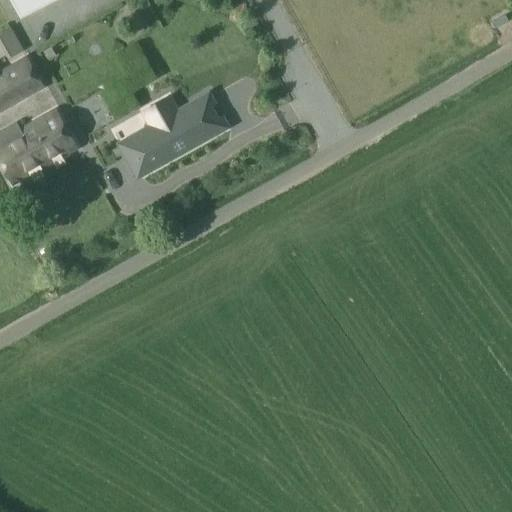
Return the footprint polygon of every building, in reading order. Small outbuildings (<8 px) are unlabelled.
[(116,0),(121,9),(138,0),(116,0)] [(0,110),(42,87),(27,57),(0,71),(0,110)] [(143,122),(108,140),(129,176),(220,123),(213,111),(209,114),(203,104),(208,102),(199,88),(168,108),(159,94),(134,108),(143,122)] [(0,141),(0,161),(12,183),(75,148),(55,112),(0,141)] [(149,194),(151,204),(166,201),(163,191),(149,194)]
